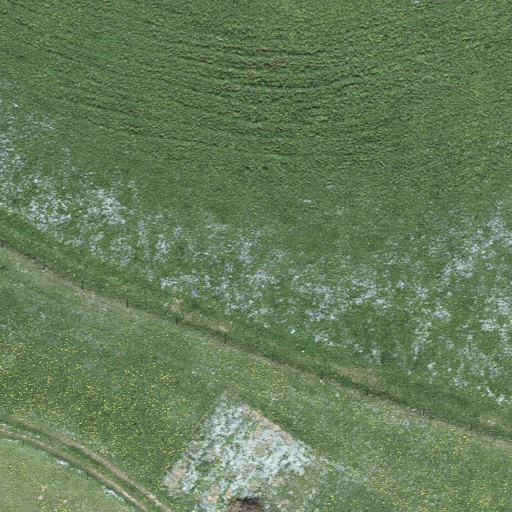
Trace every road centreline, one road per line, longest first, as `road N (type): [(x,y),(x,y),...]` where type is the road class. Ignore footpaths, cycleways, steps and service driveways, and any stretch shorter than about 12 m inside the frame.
road 1 (track): [(511,437),(213,335)]
road 2 (track): [(154,511),(0,427)]
